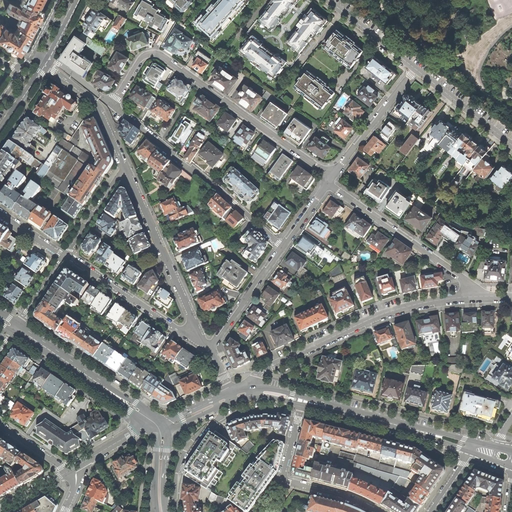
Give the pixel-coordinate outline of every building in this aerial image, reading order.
[(22,0),(22,1),(20,5),(22,6),(20,9),(15,6),(10,3),(6,11),(20,18),(16,24),(19,26),(17,29),(30,37),(36,24),(42,12),(41,12),(41,11),(41,10),(40,10),(44,3),(42,2),(42,0),(22,0)] [(119,2),(130,9),(135,2),(133,0),(106,0),(109,2),(110,0),(115,3),(116,0),(117,0),(119,1),(119,2)] [(147,0),(143,0),(136,14),(145,19),(141,26),(147,29),(150,24),(162,31),(169,19),(160,14),(162,11),(155,7),(156,5),(147,0)] [(181,11),(182,12),(185,12),(193,2),(193,0),(170,0),(175,4),(178,4),(181,7),(181,11)] [(223,0),(217,6),(214,4),(209,9),(210,11),(212,12),(200,25),(213,36),(220,29),(226,23),(245,0),(223,0)] [(245,0),(226,23),(229,26),(251,0),(245,0)] [(272,0),(272,1),(273,2),(272,4),(271,4),(258,20),(268,29),(270,26),(274,28),(279,22),(281,18),(279,17),(282,14),(284,15),(285,15),(284,14),(285,12),(287,14),(292,7),(297,0),(272,0)] [(88,34),(93,37),(97,32),(96,32),(100,26),(104,28),(104,29),(106,30),(113,20),(107,16),(96,8),(89,17),(84,25),(91,29),(88,34)] [(314,12),(311,9),(306,16),(299,24),(302,26),(300,27),(299,26),(299,27),(301,29),(298,32),(296,30),(293,34),(289,40),(291,42),(288,45),(300,53),(313,37),(312,36),(314,34),(316,36),(325,24),(326,25),(329,21),(316,10),(314,12)] [(223,32),(220,29),(213,36),(200,25),(212,12),(210,11),(205,16),(203,14),(194,25),(214,42),(223,32)] [(118,19),(114,26),(120,30),(127,19),(120,15),(118,19)] [(14,58),(17,57),(25,46),(30,37),(17,29),(15,33),(13,33),(3,27),(0,32),(0,42),(6,47),(11,50),(10,52),(11,56),(14,58)] [(176,53),(177,52),(178,50),(181,46),(185,48),(185,49),(186,49),(187,49),(188,48),(192,40),(182,34),(183,33),(176,29),(173,33),(168,41),(168,42),(165,47),(170,50),(174,53),(175,53),(176,53)] [(308,71),(295,86),(323,108),(335,93),(331,89),(327,86),(330,82),(333,82),(332,79),(335,79),(335,76),(338,75),(338,73),(341,72),(340,69),(343,69),(343,63),(344,61),(352,68),(364,51),(353,42),(337,30),(325,46),(321,43),(303,67),(308,71)] [(142,46),(148,44),(144,32),(128,39),(130,45),(132,44),(134,49),(142,46)] [(72,67),(84,75),(93,63),(80,54),(86,44),(102,55),(106,49),(105,48),(82,33),(79,38),(77,36),(65,53),(61,59),(72,67)] [(260,66),(276,79),(278,75),(277,75),(287,62),(279,56),(276,54),(275,55),(262,45),(264,44),(261,42),(252,35),(243,48),(242,47),(239,50),(255,62),(256,60),(262,65),(260,66)] [(197,69),(202,72),(208,64),(209,62),(211,59),(199,51),(195,55),(199,58),(193,66),(197,69)] [(124,66),(129,58),(118,52),(109,66),(115,70),(116,69),(121,71),(124,66)] [(214,61),(221,66),(226,59),(219,54),(214,61)] [(363,65),(388,84),(396,73),(386,65),(371,54),(363,65)] [(155,66),(154,68),(164,75),(165,73),(160,69),(155,66)] [(220,86),(229,92),(238,79),(222,68),(221,68),(220,67),(218,69),(214,74),(216,76),(213,81),(220,86)] [(148,78),(158,84),(164,75),(154,68),(148,78)] [(113,84),(115,80),(111,77),(111,76),(107,74),(107,75),(104,73),(100,70),(96,76),(98,77),(95,83),(98,84),(105,89),(106,89),(107,89),(108,89),(109,89),(110,88),(111,87),(113,84)] [(147,80),(157,87),(158,84),(148,78),(147,80)] [(169,87),(167,90),(180,99),(180,98),(186,98),(189,93),(189,91),(191,88),(186,85),(184,86),(184,83),(176,78),(174,81),(171,81),(169,85),(169,87)] [(44,99),(34,114),(41,119),(43,116),(53,123),(64,107),(71,112),(77,104),(72,101),(72,100),(72,99),(72,98),(71,98),(71,97),(70,97),(69,97),(68,98),(60,92),(61,91),(53,86),(51,90),(50,89),(49,90),(48,90),(45,94),(46,96),(44,99)] [(245,104),(253,110),(262,97),(246,86),(237,99),(245,104)] [(359,96),(371,106),(374,101),(378,96),(373,92),(375,90),(370,86),(368,88),(366,87),(359,96)] [(145,108),(148,110),(156,98),(138,87),(134,93),(129,102),(130,103),(131,101),(134,104),(135,105),(137,106),(138,107),(140,107),(143,109),(142,110),(143,111),(145,108)] [(267,91),(263,97),(268,101),(269,100),(273,95),(267,91)] [(394,113),(399,117),(402,114),(410,119),(413,115),(421,105),(416,100),(415,102),(412,100),(410,98),(410,97),(409,95),(408,94),(406,94),(405,96),(405,98),(406,98),(402,104),(400,103),(396,109),(394,113)] [(270,121),(278,127),(284,118),(285,118),(288,114),(292,117),(297,110),(292,107),(288,113),(282,109),(283,109),(274,103),(277,98),(273,95),(269,100),(272,103),(269,107),(270,107),(263,117),(270,121)] [(155,120),(159,123),(161,118),(168,122),(175,110),(168,106),(169,104),(165,101),(164,103),(156,98),(148,110),(153,113),(150,117),(155,120)] [(210,102),(204,98),(201,102),(199,101),(196,105),(198,106),(194,112),(210,123),(220,110),(210,102)] [(345,112),(355,120),(359,116),(360,117),(362,114),(365,111),(360,108),(361,106),(350,98),(347,102),(351,105),(345,112)] [(423,102),(421,105),(413,115),(415,117),(412,122),(411,123),(414,125),(413,127),(417,129),(420,126),(421,126),(426,119),(425,119),(431,112),(427,109),(429,107),(427,105),(423,102)] [(231,118),(226,114),(218,125),(219,126),(216,130),(225,136),(228,132),(236,121),(231,118)] [(336,130),(345,138),(350,132),(354,127),(344,119),(344,120),(341,117),(336,123),(339,125),(336,130)] [(16,135),(13,139),(33,153),(36,148),(34,147),(38,142),(46,147),(48,146),(50,143),(51,141),(44,136),(47,131),(28,118),(24,123),(24,122),(20,128),(34,138),(20,129),(18,130),(15,135),(16,135)] [(293,138),(301,144),(312,129),(296,118),(285,133),(293,138)] [(98,163),(95,168),(105,174),(111,165),(111,164),(112,163),(112,162),(112,161),(111,159),(111,158),(110,154),(101,133),(95,120),(87,124),(88,126),(83,129),(98,163)] [(433,139),(430,144),(436,148),(438,146),(454,125),(451,123),(449,121),(447,124),(447,123),(446,124),(442,120),(439,124),(437,123),(432,129),(434,131),(431,134),(437,139),(436,140),(435,139),(434,140),(433,139)] [(126,143),(130,146),(132,144),(133,145),(140,135),(139,134),(140,132),(134,128),(125,121),(119,130),(124,133),(121,137),(125,140),(128,142),(126,143)] [(171,139),(178,145),(193,126),(186,121),(171,139)] [(384,129),(391,135),(397,127),(390,121),(385,127),(384,129)] [(459,129),(454,125),(438,146),(448,154),(450,151),(464,133),(459,129)] [(250,131),(244,127),(235,139),(237,140),(235,142),(242,146),(240,148),(242,150),(242,151),(244,152),(246,149),(245,149),(255,134),(250,131)] [(77,130),(68,143),(51,169),(44,179),(49,183),(55,175),(64,181),(58,189),(60,191),(68,196),(83,206),(89,198),(98,183),(105,174),(95,168),(86,162),(89,156),(83,152),(79,158),(85,162),(83,165),(69,155),(74,146),(75,147),(78,141),(76,140),(78,137),(81,132),(77,130)] [(68,135),(63,132),(59,137),(62,139),(64,140),(68,135)] [(468,136),(464,133),(450,151),(451,153),(456,156),(457,157),(472,139),(473,138),(470,136),(469,135),(468,136)] [(187,161),(190,163),(198,152),(196,151),(199,147),(200,148),(203,145),(201,144),(203,140),(205,137),(199,134),(197,137),(197,136),(190,147),(191,148),(184,159),(187,161)] [(401,150),(407,154),(416,143),(419,139),(413,135),(401,150)] [(146,161),(149,164),(157,153),(158,151),(148,142),(149,140),(145,136),(143,138),(147,143),(139,152),(144,157),(142,159),(144,160),(146,162),(146,161)] [(375,150),(373,153),(379,158),(382,154),(380,153),(386,144),(375,136),(372,140),(370,143),(367,146),(372,150),(373,148),(375,150)] [(317,152),(324,158),(332,148),(317,137),(309,147),(317,152)] [(222,146),(225,149),(231,140),(228,138),(222,146)] [(269,145),(260,138),(256,144),(257,145),(253,150),(254,151),(252,154),(255,156),(254,157),(263,164),(264,163),(266,164),(276,149),(269,145)] [(68,143),(64,140),(62,139),(57,146),(45,165),(51,169),(68,143)] [(476,142),(472,139),(457,157),(459,159),(465,164),(480,145),(476,142)] [(7,147),(4,152),(16,161),(19,162),(19,163),(22,158),(30,163),(34,158),(11,142),(7,147)] [(209,164),(216,171),(223,163),(220,160),(224,156),(209,144),(200,154),(208,161),(209,162),(208,163),(208,164),(209,164)] [(481,144),(480,145),(465,164),(468,166),(466,168),(469,170),(471,168),(473,170),(474,169),(487,153),(490,148),(488,146),(487,145),(485,147),(484,147),(481,144)] [(0,157),(0,175),(4,178),(11,168),(17,172),(22,165),(19,163),(19,162),(17,165),(14,163),(16,161),(4,152),(0,157)] [(154,177),(157,180),(172,161),(166,157),(162,153),(161,155),(157,153),(149,164),(148,165),(153,169),(153,170),(152,172),(152,173),(153,174),(153,175),(154,176),(154,177)] [(490,156),(487,153),(474,169),(478,173),(478,175),(475,179),(479,182),(483,177),(486,179),(495,167),(491,164),(493,162),(490,160),(488,159),(490,156)] [(265,164),(266,164),(264,163),(263,164),(254,157),(255,156),(252,154),(251,154),(253,155),(251,158),(262,166),(264,164),(265,164)] [(281,159),(279,158),(276,162),(278,163),(274,168),(274,169),(273,171),(281,177),(283,175),(291,164),(282,157),(281,159)] [(356,174),(360,177),(369,165),(367,163),(363,160),(359,157),(354,164),(349,171),(355,176),(356,174)] [(168,187),(170,189),(180,177),(189,184),(193,178),(182,169),(172,161),(157,180),(164,185),(168,188),(168,187)] [(44,179),(51,169),(45,165),(44,166),(38,176),(44,179)] [(499,170),(498,169),(491,178),(495,181),(493,182),(497,185),(496,186),(495,187),(495,188),(496,190),(497,190),(498,191),(499,191),(500,191),(502,190),(504,188),(507,184),(511,187),(511,171),(511,172),(511,171),(511,168),(511,167),(508,165),(506,167),(503,165),(499,170)] [(305,173),(299,168),(295,173),(297,174),(289,184),(295,188),(297,188),(297,189),(298,190),(299,192),(300,193),(302,193),(304,193),(305,193),(307,191),(315,180),(305,173)] [(373,197),(380,202),(390,188),(380,181),(387,173),(380,168),(372,178),(374,179),(365,192),(373,197)] [(237,195),(246,203),(251,203),(252,201),(253,200),(255,197),(256,196),(259,194),(259,192),(253,186),(252,186),(238,173),(238,172),(234,169),(232,169),(229,171),(229,173),(230,174),(228,177),(226,177),(225,179),(225,183),(234,191),(234,192),(235,191),(236,192),(237,193),(237,194),(237,195)] [(0,202),(4,206),(13,212),(23,197),(14,191),(17,188),(19,189),(26,178),(17,172),(10,183),(13,185),(10,189),(7,187),(6,188),(3,193),(0,197),(0,202)] [(0,197),(3,193),(0,191),(0,190),(1,190),(1,188),(0,187),(0,183),(6,188),(7,187),(10,183),(4,178),(0,175),(0,197)] [(29,223),(30,221),(39,208),(30,202),(33,199),(34,199),(41,188),(33,183),(26,194),(28,196),(26,199),(23,197),(13,212),(22,218),(29,223)] [(37,226),(43,230),(49,220),(52,215),(46,211),(60,191),(58,189),(54,187),(40,207),(39,208),(30,221),(37,226)] [(106,212),(115,218),(118,214),(121,210),(123,210),(126,216),(125,217),(127,221),(138,217),(130,199),(126,190),(122,189),(106,212)] [(395,212),(401,217),(410,203),(413,205),(419,196),(416,194),(412,191),(406,199),(396,193),(386,207),(395,212)] [(217,195),(208,205),(223,219),(221,221),(224,224),(226,222),(235,212),(232,209),(232,208),(225,202),(217,195)] [(83,207),(83,206),(68,196),(61,207),(64,208),(62,210),(64,212),(75,219),(79,213),(80,210),(82,211),(84,208),(83,207)] [(416,225),(423,230),(432,217),(420,209),(426,200),(419,196),(413,205),(416,206),(406,220),(414,225),(415,226),(416,225)] [(170,218),(172,222),(175,220),(176,220),(185,216),(188,215),(188,214),(193,212),(188,205),(182,208),(180,203),(176,204),(174,198),(160,204),(161,205),(160,206),(160,208),(161,208),(162,209),(163,209),(163,211),(165,216),(169,214),(170,218)] [(328,215),(333,218),(335,215),(338,217),(344,209),(341,207),(341,206),(337,203),(336,203),(335,203),(334,204),(331,202),(327,207),(326,207),(325,209),(323,212),(327,215),(328,215)] [(273,227),(278,231),(285,221),(290,214),(275,204),(264,218),(265,219),(266,218),(270,220),(269,221),(274,225),(273,227)] [(58,207),(53,214),(60,219),(64,212),(62,210),(58,207)] [(236,211),(235,212),(226,222),(234,229),(244,219),(239,215),(236,211)] [(100,221),(98,225),(103,228),(101,230),(111,237),(116,230),(113,228),(117,222),(105,214),(100,221)] [(359,218),(355,215),(346,228),(358,236),(359,234),(360,236),(364,238),(372,227),(359,218)] [(53,238),(56,241),(60,240),(69,227),(68,227),(70,225),(65,221),(64,223),(55,217),(52,222),(49,220),(43,230),(42,231),(53,238)] [(138,217),(127,221),(121,224),(121,231),(125,229),(129,238),(130,240),(136,238),(135,235),(138,234),(137,232),(143,229),(141,224),(138,217)] [(441,218),(434,228),(444,235),(451,225),(441,218)] [(310,229),(320,236),(326,240),(331,232),(327,229),(328,228),(327,227),(328,225),(325,223),(325,222),(321,220),(320,221),(317,220),(314,224),(312,226),(310,228),(311,229),(310,229)] [(472,254),(473,255),(479,245),(478,244),(478,245),(475,243),(476,241),(475,240),(479,233),(481,234),(480,236),(488,236),(491,230),(494,225),(491,223),(487,229),(474,227),(465,226),(460,234),(462,236),(456,245),(457,245),(465,250),(466,249),(468,250),(473,253),(472,254)] [(2,225),(0,224),(0,243),(1,244),(10,232),(9,232),(10,231),(2,225)] [(358,239),(360,236),(359,234),(358,236),(346,228),(345,229),(358,239)] [(432,241),(437,244),(444,235),(434,228),(427,237),(432,241)] [(179,251),(179,252),(180,251),(200,243),(199,243),(202,241),(200,236),(197,237),(194,229),(173,238),(174,240),(177,247),(175,248),(175,249),(175,250),(176,251),(177,252),(179,251)] [(264,239),(252,229),(249,232),(249,231),(246,234),(247,235),(244,238),(241,236),(235,242),(240,247),(238,250),(249,258),(249,259),(252,261),(252,260),(255,262),(266,248),(268,244),(265,241),(264,242),(263,242),(262,241),(264,239)] [(12,234),(10,232),(1,244),(1,245),(12,253),(15,248),(14,247),(18,241),(14,239),(11,236),(12,234)] [(136,238),(130,240),(127,241),(129,245),(131,244),(135,254),(151,247),(148,240),(145,233),(136,238)] [(88,256),(89,254),(90,255),(93,250),(95,251),(101,241),(96,238),(96,237),(91,234),(83,247),(83,250),(84,251),(83,252),(84,253),(85,254),(86,255),(87,255),(88,256)] [(377,237),(374,235),(368,243),(370,245),(370,244),(377,248),(378,247),(382,249),(388,242),(388,241),(388,240),(387,239),(382,236),(379,234),(377,237)] [(297,248),(307,254),(307,253),(310,255),(309,256),(311,257),(319,245),(311,239),(310,241),(305,237),(300,244),(297,248)] [(403,246),(396,240),(387,254),(396,260),(392,266),(393,272),(405,270),(406,270),(406,269),(408,266),(409,264),(406,262),(412,252),(403,246)] [(102,263),(106,266),(114,254),(114,253),(110,251),(112,249),(105,244),(98,254),(100,255),(96,261),(97,262),(98,263),(99,264),(100,264),(101,263),(102,263)] [(445,257),(450,251),(440,244),(436,250),(445,257)] [(186,267),(187,271),(208,262),(206,255),(202,257),(201,255),(202,255),(199,250),(181,258),(183,262),(181,263),(182,265),(184,268),(186,267)] [(220,276),(236,287),(240,282),(241,283),(243,281),(248,273),(237,265),(238,263),(236,262),(236,263),(218,251),(215,252),(214,264),(224,271),(220,276)] [(342,257),(347,261),(351,256),(346,252),(342,257)] [(288,260),(286,263),(298,271),(301,267),(302,268),(306,263),(293,253),(288,260)] [(27,260),(29,257),(24,254),(20,262),(26,266),(30,261),(27,260)] [(29,257),(27,260),(30,261),(26,266),(37,273),(41,266),(42,266),(43,265),(44,266),(46,263),(45,262),(46,261),(40,258),(37,256),(34,254),(31,258),(29,257)] [(115,272),(117,274),(121,268),(123,270),(124,267),(122,266),(125,262),(114,254),(106,266),(110,269),(111,270),(110,271),(113,274),(115,272)] [(503,280),(504,280),(505,273),(505,272),(506,268),(506,261),(500,260),(501,258),(501,257),(494,256),(494,257),(489,256),(488,257),(488,259),(487,259),(487,264),(486,264),(486,268),(485,278),(487,278),(487,279),(490,279),(491,278),(492,278),(492,279),(494,279),(498,280),(498,279),(499,279),(500,281),(502,281),(503,280)] [(128,281),(134,285),(141,273),(136,270),(135,269),(133,269),(133,268),(135,265),(132,263),(130,266),(129,266),(121,279),(124,281),(125,279),(128,281)] [(153,268),(151,264),(142,268),(145,273),(153,268)] [(340,264),(338,265),(333,270),(330,272),(333,279),(343,274),(340,264)] [(322,270),(328,274),(330,272),(333,270),(330,267),(326,265),(322,270)] [(412,271),(408,266),(406,269),(406,270),(407,278),(408,278),(408,279),(400,281),(403,294),(409,292),(416,291),(415,285),(417,284),(415,276),(414,271),(412,271)] [(20,272),(15,280),(27,288),(28,287),(29,288),(32,285),(30,284),(31,283),(30,282),(32,280),(33,278),(28,275),(30,273),(23,268),(20,272)] [(195,287),(197,293),(203,290),(202,287),(207,285),(206,283),(209,282),(206,275),(204,276),(202,270),(189,276),(192,281),(191,281),(192,282),(190,283),(191,285),(192,288),(194,287),(194,288),(195,287)] [(356,273),(358,279),(367,276),(365,270),(356,273)] [(15,280),(20,272),(19,271),(16,274),(14,272),(11,277),(15,280)] [(62,277),(56,286),(70,295),(74,290),(82,296),(85,293),(89,287),(90,285),(83,281),(84,280),(77,274),(76,276),(69,271),(65,272),(62,277)] [(143,291),(148,294),(151,289),(153,287),(154,285),(156,283),(159,281),(159,280),(159,279),(158,278),(158,277),(157,276),(156,275),(156,274),(156,272),(155,272),(154,271),(147,274),(138,288),(143,291)] [(274,284),(280,289),(281,288),(284,290),(291,279),(285,275),(285,274),(285,273),(282,271),(280,271),(276,277),(272,282),(275,284),(274,284)] [(441,272),(421,275),(421,277),(421,278),(423,289),(431,288),(438,287),(437,282),(443,281),(442,273),(441,272)] [(377,279),(382,295),(383,294),(384,296),(388,295),(388,293),(389,293),(396,291),(392,279),(390,280),(388,276),(377,279)] [(314,286),(318,284),(317,283),(312,277),(309,281),(314,286)] [(368,301),(373,299),(364,278),(354,282),(359,294),(357,295),(357,297),(359,298),(360,298),(362,303),(368,301)] [(13,285),(23,291),(25,288),(15,281),(13,285)] [(214,285),(221,290),(223,286),(217,282),(214,285)] [(23,291),(13,285),(10,289),(8,288),(6,291),(8,292),(5,297),(12,302),(16,305),(17,304),(18,305),(20,302),(19,300),(19,299),(21,296),(24,292),(23,291)] [(51,293),(45,302),(58,311),(65,301),(67,303),(72,307),(74,305),(76,306),(79,301),(70,295),(56,286),(51,293)] [(151,297),(168,308),(174,300),(169,297),(170,295),(168,293),(158,286),(151,297)] [(91,288),(89,287),(85,293),(86,294),(82,300),(90,305),(91,303),(93,304),(101,293),(96,290),(92,287),(91,288)] [(266,304),(263,308),(269,312),(272,308),(271,307),(272,304),(273,304),(279,295),(269,287),(264,293),(262,297),(267,300),(265,303),(266,304)] [(349,309),(354,306),(347,291),(346,289),(339,292),(340,294),(329,299),(332,305),(330,306),(332,309),(334,308),(336,315),(342,312),(343,313),(346,312),(350,310),(349,309)] [(205,313),(206,315),(212,313),(211,310),(212,311),(213,311),(214,311),(215,310),(216,310),(217,309),(217,308),(223,305),(227,303),(227,302),(227,301),(227,300),(227,299),(226,298),(225,297),(221,299),(217,290),(206,295),(206,297),(198,301),(201,308),(202,307),(203,310),(205,313)] [(102,294),(101,293),(93,304),(90,309),(95,312),(95,313),(99,315),(100,314),(102,315),(106,309),(109,306),(108,306),(112,300),(109,298),(107,297),(106,297),(107,294),(103,292),(102,294)] [(48,326),(57,333),(64,323),(55,317),(58,312),(58,311),(45,302),(42,306),(36,315),(36,316),(36,317),(36,318),(37,319),(48,326)] [(121,307),(117,304),(113,308),(111,311),(107,318),(112,321),(113,322),(113,321),(118,324),(127,311),(123,308),(121,307)] [(327,319),(328,319),(322,306),(322,305),(321,304),(310,309),(311,311),(308,312),(314,325),(321,322),(323,321),(324,322),(328,320),(327,319)] [(251,313),(248,317),(261,327),(264,322),(263,321),(266,316),(261,313),(262,312),(259,310),(258,311),(254,308),(251,313)] [(127,311),(118,324),(117,325),(121,328),(123,325),(127,328),(126,328),(129,330),(138,318),(133,314),(132,315),(131,314),(127,311)] [(308,329),(314,325),(308,312),(305,314),(304,312),(294,317),(301,332),(302,331),(303,332),(307,330),(306,329),(308,329)] [(488,312),(483,312),(483,328),(485,328),(485,333),(494,333),(494,319),(496,319),(496,312),(494,312),(488,312)] [(451,314),(446,315),(446,320),(447,332),(452,331),(452,332),(460,331),(458,313),(451,314)] [(468,314),(464,314),(465,328),(470,327),(471,331),(477,331),(477,323),(477,322),(477,321),(477,319),(476,315),(470,315),(470,313),(468,314)] [(420,321),(416,322),(417,325),(418,325),(420,336),(425,336),(424,333),(434,332),(434,333),(440,332),(437,317),(431,318),(431,320),(425,321),(420,322),(420,321)] [(64,337),(70,342),(80,327),(68,318),(64,323),(57,333),(64,337)] [(147,324),(143,321),(139,327),(138,326),(136,329),(137,330),(129,342),(138,349),(152,328),(148,325),(146,324),(147,324)] [(242,333),(240,336),(246,341),(250,336),(249,334),(251,331),(251,332),(254,328),(244,321),(242,324),(241,326),(242,326),(239,331),(242,333)] [(401,325),(395,327),(402,350),(415,346),(411,334),(413,334),(409,322),(401,325)] [(286,344),(294,341),(291,334),(290,332),(286,325),(281,328),(281,327),(276,330),(271,333),(278,348),(286,344)] [(77,346),(82,350),(90,339),(94,333),(85,327),(84,328),(81,326),(80,327),(70,342),(77,346)] [(160,334),(152,328),(138,349),(144,352),(147,348),(155,353),(166,337),(160,334)] [(375,333),(379,344),(393,339),(391,334),(389,328),(385,329),(383,330),(375,333)] [(227,353),(229,358),(240,353),(238,349),(240,346),(237,344),(239,341),(233,337),(225,349),(227,353)] [(89,354),(94,358),(101,347),(99,345),(100,344),(96,341),(96,343),(90,339),(82,350),(89,354)] [(100,362),(106,366),(115,352),(116,351),(109,346),(110,344),(105,341),(101,347),(94,358),(100,362)] [(174,362),(175,361),(183,349),(177,345),(171,341),(162,355),(170,360),(174,362)] [(262,356),(267,354),(263,344),(259,346),(259,345),(256,346),(257,347),(253,349),(258,358),(262,356)] [(14,348),(7,358),(22,367),(24,369),(26,367),(25,365),(29,359),(21,353),(14,348)] [(181,363),(188,368),(191,364),(192,365),(195,360),(194,359),(196,357),(190,354),(183,349),(175,361),(180,365),(181,363)] [(372,353),(375,360),(381,357),(378,350),(372,353)] [(112,370),(117,374),(129,357),(124,353),(122,357),(115,352),(106,366),(112,370)] [(229,358),(234,369),(243,365),(250,362),(245,352),(241,354),(240,353),(229,358)] [(330,383),(334,384),(335,377),(338,378),(342,362),(332,360),(333,357),(331,357),(327,356),(326,356),(325,358),(324,357),(322,365),(320,364),(318,372),(319,372),(318,379),(321,380),(321,381),(325,382),(329,383),(330,383)] [(123,378),(129,382),(138,369),(135,367),(137,364),(133,361),(134,360),(129,357),(117,374),(123,378)] [(5,361),(2,366),(16,376),(19,372),(22,367),(7,358),(5,361)] [(449,372),(461,376),(462,374),(452,372),(454,365),(451,365),(449,372)] [(452,372),(462,374),(464,365),(459,365),(454,365),(452,372)] [(475,417),(493,421),(496,413),(498,402),(489,400),(490,394),(495,389),(475,375),(477,365),(464,365),(462,374),(461,376),(456,398),(463,400),(460,413),(475,417)] [(511,371),(504,365),(499,373),(496,371),(492,377),(492,378),(501,385),(501,386),(508,391),(511,385),(511,371)] [(0,368),(0,376),(9,383),(10,384),(16,376),(2,366),(0,368)] [(37,369),(34,366),(29,372),(33,375),(37,369)] [(409,375),(410,373),(412,366),(405,366),(403,373),(409,375)] [(425,366),(412,366),(410,373),(422,375),(425,366)] [(135,386),(141,390),(150,375),(145,372),(146,370),(142,367),(140,371),(138,369),(129,382),(135,386)] [(47,371),(42,368),(39,373),(35,378),(33,381),(37,384),(34,388),(40,392),(43,388),(52,375),(47,371)] [(366,392),(373,394),(374,389),(375,388),(376,385),(378,375),(364,372),(364,373),(357,371),(355,379),(354,383),(353,389),(360,391),(359,394),(362,394),(365,395),(366,392)] [(174,386),(181,383),(180,382),(178,377),(176,373),(170,376),(173,384),(174,386)] [(168,374),(164,380),(163,382),(169,387),(173,384),(170,376),(168,374)] [(202,384),(198,377),(197,374),(190,377),(180,382),(181,383),(186,395),(194,391),(202,388),(200,385),(202,384)] [(59,379),(52,375),(43,388),(56,397),(65,384),(59,379)] [(146,393),(152,397),(161,385),(163,382),(164,380),(159,377),(157,381),(153,378),(154,377),(151,375),(150,375),(141,390),(146,393)] [(0,393),(2,395),(9,383),(0,376),(0,393)] [(393,400),(400,402),(404,384),(386,379),(384,387),(383,391),(382,397),(388,398),(388,399),(389,401),(390,401),(391,401),(393,400)] [(72,388),(65,384),(56,397),(55,399),(60,402),(62,400),(64,402),(63,404),(68,407),(75,396),(73,395),(76,391),(72,388)] [(165,404),(167,404),(177,399),(173,393),(161,385),(152,397),(159,402),(162,404),(164,404),(165,404)] [(418,406),(424,408),(428,393),(419,391),(420,387),(415,386),(414,390),(409,388),(405,403),(411,404),(411,406),(415,407),(418,407),(418,406)] [(439,412),(448,414),(449,411),(452,399),(452,396),(437,392),(435,397),(432,396),(431,403),(434,404),(432,410),(439,412)] [(6,407),(11,410),(15,404),(11,401),(6,407)] [(19,422),(27,427),(31,421),(30,421),(31,419),(31,418),(34,414),(18,403),(13,410),(15,411),(12,417),(19,422)] [(86,418),(84,416),(77,420),(80,424),(75,427),(82,440),(84,441),(90,438),(91,438),(92,439),(97,436),(99,435),(98,433),(101,431),(102,432),(105,430),(105,429),(108,427),(104,420),(103,421),(102,419),(102,418),(101,415),(99,414),(98,412),(96,412),(86,418)] [(264,416),(261,416),(262,428),(262,429),(267,428),(271,429),(275,429),(275,428),(277,428),(278,429),(277,434),(286,436),(291,417),(279,414),(278,417),(273,416),(268,416),(268,415),(264,415),(264,416)] [(251,417),(244,419),(247,430),(251,430),(251,431),(259,430),(259,428),(262,428),(261,416),(255,417),(255,416),(253,416),(251,417)] [(42,438),(53,445),(62,430),(47,420),(46,419),(44,423),(36,428),(38,429),(37,434),(42,438)] [(236,439),(238,443),(247,439),(244,432),(248,431),(247,430),(244,419),(238,421),(238,420),(234,422),(232,423),(226,426),(233,440),(236,439)] [(306,421),(300,441),(311,443),(313,437),(324,440),(327,426),(317,424),(306,421)] [(336,428),(327,426),(324,440),(318,461),(320,462),(326,463),(331,444),(342,447),(346,431),(336,428)] [(53,445),(67,454),(81,446),(80,441),(81,440),(81,441),(82,440),(75,427),(71,429),(72,431),(72,432),(68,434),(62,430),(53,445)] [(187,473),(185,476),(207,489),(219,471),(214,467),(218,461),(224,465),(235,447),(239,450),(240,449),(215,431),(214,435),(210,433),(200,448),(195,456),(185,471),(188,473),(187,473)] [(353,433),(346,431),(342,447),(355,450),(355,449),(357,450),(358,447),(361,435),(353,433)] [(373,438),(361,435),(358,447),(382,453),(385,441),(373,438)] [(284,443),(274,441),(258,459),(260,462),(258,465),(255,463),(254,462),(227,499),(228,500),(245,511),(249,511),(253,506),(267,488),(278,472),(280,463),(284,447),(283,446),(284,443)] [(298,448),(296,456),(306,459),(310,460),(310,457),(313,458),(315,449),(310,448),(311,443),(300,441),(298,448)] [(391,443),(385,441),(382,453),(381,456),(384,456),(383,459),(385,460),(386,457),(396,460),(400,445),(391,443)] [(14,449),(4,442),(0,447),(0,466),(7,468),(12,469),(16,463),(22,454),(14,449)] [(248,442),(241,450),(247,454),(255,446),(251,442),(248,442)] [(406,447),(400,445),(396,460),(403,461),(403,463),(407,464),(408,463),(411,464),(415,449),(406,447)] [(416,450),(415,449),(411,464),(415,466),(423,455),(419,452),(416,450)] [(341,451),(340,456),(345,457),(345,459),(354,461),(356,455),(341,451)] [(39,465),(34,462),(31,459),(26,456),(26,457),(22,454),(16,463),(18,465),(20,464),(26,468),(25,470),(25,471),(21,474),(19,474),(15,476),(21,486),(32,479),(43,473),(44,471),(44,470),(43,468),(39,465)] [(114,470),(119,478),(125,475),(127,477),(131,474),(130,472),(137,468),(135,465),(137,463),(133,457),(131,459),(128,454),(121,459),(113,463),(116,469),(114,470)] [(356,454),(356,455),(354,461),(354,462),(357,463),(378,471),(379,464),(380,463),(356,454)] [(434,462),(423,455),(415,466),(411,472),(417,476),(419,473),(423,475),(416,485),(418,486),(430,494),(446,470),(434,462)] [(295,461),(293,468),(305,471),(305,468),(304,467),(305,463),(306,463),(307,462),(307,461),(307,460),(306,459),(296,456),(295,461)] [(352,469),(356,470),(357,463),(354,462),(354,461),(345,459),(339,457),(339,458),(337,464),(352,468),(352,469)] [(343,489),(350,491),(353,479),(354,476),(346,474),(347,472),(343,471),(343,473),(332,470),(332,468),(329,468),(328,469),(320,467),(321,465),(319,465),(320,462),(318,461),(318,462),(316,461),(313,470),(311,480),(324,484),(338,488),(343,489)] [(357,463),(356,470),(355,471),(395,485),(400,477),(393,475),(378,471),(357,463)] [(394,468),(379,464),(378,471),(393,475),(394,468)] [(0,498),(11,492),(21,486),(15,476),(12,469),(7,468),(6,471),(10,476),(0,482),(0,498)] [(302,478),(311,480),(313,470),(307,469),(305,468),(305,471),(293,468),(291,475),(302,478)] [(409,472),(394,468),(393,475),(400,477),(407,479),(411,474),(409,473),(409,472)] [(470,480),(466,486),(475,492),(477,489),(481,489),(488,492),(488,491),(490,494),(490,498),(501,499),(503,482),(490,477),(476,472),(470,480)] [(395,485),(393,488),(400,492),(406,483),(405,482),(408,479),(407,479),(400,477),(395,485)] [(378,504),(382,506),(388,496),(384,493),(358,481),(357,481),(353,479),(350,491),(352,492),(363,496),(378,504)] [(87,496),(98,501),(103,503),(107,492),(104,486),(102,485),(103,484),(102,483),(94,480),(94,481),(93,481),(90,487),(87,496)] [(184,500),(185,506),(197,505),(199,505),(200,489),(195,488),(195,486),(184,485),(182,492),(182,494),(182,500),(184,500)] [(426,500),(430,494),(418,486),(411,496),(413,497),(411,500),(421,507),(426,500)] [(461,493),(457,499),(467,506),(476,493),(475,492),(466,486),(461,493)] [(361,511),(359,511),(347,505),(334,502),(293,491),(286,501),(290,503),(293,499),(310,504),(308,511),(309,511),(278,511),(277,511),(361,511)] [(207,505),(213,507),(218,496),(212,493),(207,505)] [(391,511),(417,511),(421,507),(411,500),(410,499),(406,505),(390,494),(388,496),(382,506),(390,511),(391,511)] [(35,504),(32,505),(36,511),(54,511),(58,505),(57,504),(56,500),(53,497),(49,497),(49,496),(42,500),(35,504)] [(82,509),(88,511),(101,511),(102,511),(96,508),(95,508),(98,501),(87,496),(84,504),(82,509)] [(224,498),(218,496),(213,507),(219,510),(220,508),(221,508),(224,498)] [(499,511),(500,508),(501,499),(490,498),(482,497),(480,503),(488,504),(486,511),(499,511)] [(453,505),(450,510),(452,511),(463,511),(466,508),(465,508),(467,506),(457,499),(453,505)] [(110,506),(115,509),(118,506),(115,500),(110,506)]
